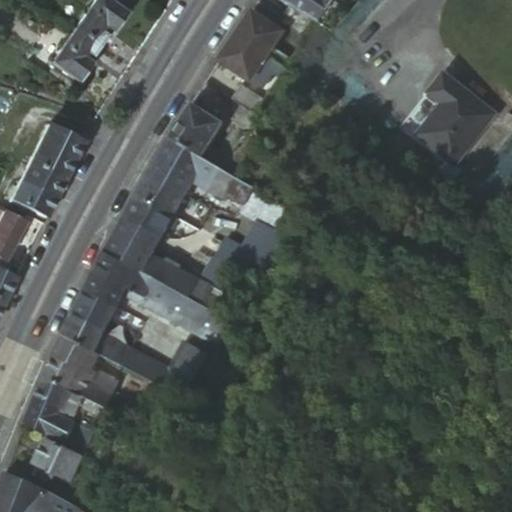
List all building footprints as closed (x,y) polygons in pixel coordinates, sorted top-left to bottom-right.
[(77,34),(101,51),(113,34),(116,36),(128,18),(102,0),(99,0),(76,33),(77,34)] [(276,0),(290,9),(300,16),(310,0),(276,0)] [(310,0),(300,16),(311,24),(326,0),(310,0)] [(302,42),(313,25),(311,24),(300,16),(290,9),(279,26),(302,42)] [(237,39),(267,61),(272,53),(284,37),(253,15),(237,39)] [(90,66),(101,51),(77,34),(76,33),(52,67),(80,87),(94,68),(90,66)] [(237,39),(219,65),(250,85),(251,84),(262,91),(273,76),(279,80),(285,73),(267,61),(237,39)] [(267,61),(285,73),(290,65),(272,53),(267,61)] [(443,68),(423,93),(434,102),(410,133),(453,167),(498,111),(443,68)] [(236,107),(253,117),(261,104),(241,91),(232,105),(236,107)] [(192,107),(171,141),(203,159),(223,127),(192,107)] [(252,120),(253,117),(236,107),(227,121),(248,135),(256,123),(252,120)] [(74,164),(83,146),(48,129),(39,147),(74,164)] [(149,179),(184,198),(191,185),(204,160),(203,159),(171,141),(149,179)] [(65,184),(74,164),(39,147),(29,166),(65,184)] [(390,169),(399,156),(388,148),(379,161),(390,169)] [(209,195),(213,188),(223,171),(204,160),(191,185),(209,195)] [(56,201),(65,184),(29,166),(20,183),(56,201)] [(213,188),(244,205),(254,189),(223,171),(213,188)] [(137,200),(173,218),(184,198),(149,179),(137,200)] [(46,221),(56,201),(20,183),(10,203),(46,221)] [(278,236),(292,211),(254,189),(244,205),(239,214),(278,236)] [(162,238),(173,218),(137,200),(127,219),(162,238)] [(3,216),(0,221),(0,262),(5,265),(24,227),(3,216)] [(153,255),(162,238),(127,219),(117,235),(153,255)] [(153,255),(117,235),(105,258),(134,273),(142,277),(153,256),(153,255)] [(213,264),(243,281),(253,260),(223,245),(213,264)] [(201,307),(211,287),(201,281),(153,256),(142,277),(186,300),(201,307)] [(134,273),(105,258),(93,281),(123,297),(125,292),(134,273)] [(233,298),(243,281),(213,264),(210,264),(201,281),(211,287),(223,293),(233,298)] [(16,282),(0,273),(0,305),(4,307),(16,282)] [(142,277),(134,273),(125,292),(149,303),(176,317),(186,300),(142,277)] [(123,297),(93,281),(86,295),(116,310),(123,297)] [(212,314),(223,293),(211,287),(201,307),(205,310),(212,314)] [(125,292),(123,297),(146,309),(149,303),(125,292)] [(116,310),(86,295),(75,317),(105,332),(110,323),(116,310)] [(176,317),(196,327),(205,310),(201,307),(186,300),(176,317)] [(206,333),(216,316),(212,314),(205,310),(196,327),(206,333)] [(105,332),(75,317),(64,340),(94,355),(102,338),(105,332)] [(198,335),(188,346),(200,352),(209,341),(198,335)] [(99,357),(122,369),(131,353),(130,352),(102,338),(94,355),(99,357)] [(94,355),(64,340),(55,358),(85,374),(94,355)] [(165,371),(164,373),(172,377),(188,346),(181,342),(165,371)] [(188,346),(172,377),(171,378),(187,385),(206,355),(200,352),(188,346)] [(122,369),(157,387),(164,373),(165,371),(131,353),(122,369)] [(116,383),(122,369),(99,357),(92,370),(116,383)] [(98,407),(102,409),(113,388),(85,374),(55,358),(45,379),(98,407)] [(140,429),(161,388),(157,387),(122,369),(116,383),(113,388),(102,409),(140,429)] [(95,414),(98,407),(45,379),(36,400),(60,411),(75,420),(81,407),(95,414)] [(60,411),(36,400),(33,406),(57,417),(60,411)] [(57,417),(33,406),(25,426),(64,445),(73,425),(57,417)] [(85,452),(93,434),(79,428),(70,444),(85,452)] [(69,485),(82,461),(62,450),(47,443),(34,467),(38,469),(55,478),(69,485)] [(51,486),(55,478),(38,469),(34,478),(51,486)] [(66,511),(69,506),(5,476),(0,490),(0,495),(37,510),(36,511),(66,511)] [(0,495),(0,511),(36,511),(37,510),(0,495)]
